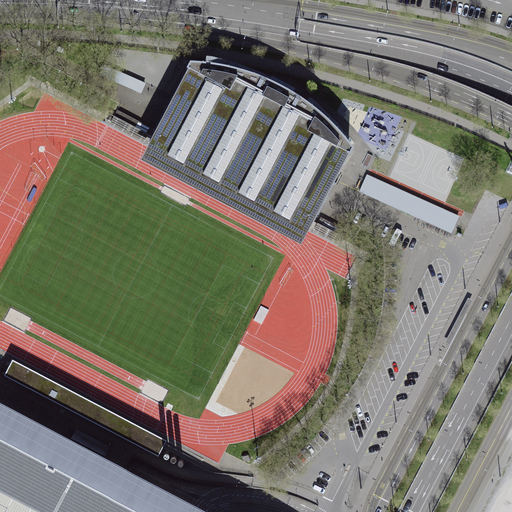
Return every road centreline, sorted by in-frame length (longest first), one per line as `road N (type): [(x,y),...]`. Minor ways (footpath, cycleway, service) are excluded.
road 1 (secondary): [(96,4),(346,60),(511,120)]
road 2 (secondary): [(511,88),(441,61),(313,33),(96,4)]
road 3 (secondary): [(511,57),(457,38),(291,9),(96,4)]
road 4 (primary): [(511,244),(375,511)]
road 5 (primary): [(511,323),(412,511)]
